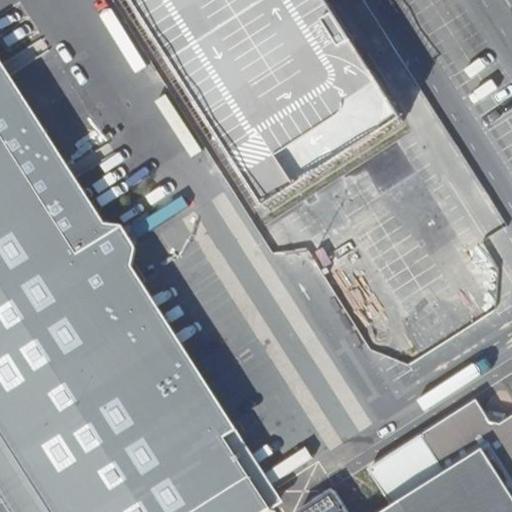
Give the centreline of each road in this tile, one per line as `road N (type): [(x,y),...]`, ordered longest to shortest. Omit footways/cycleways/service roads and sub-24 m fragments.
road 1 (unknown): [(155,84),(237,78),(270,96),(434,341),(428,365),(362,395),(340,398),(309,380),(212,165),(167,111)]
road 2 (unknown): [(27,0),(98,58),(155,84)]
